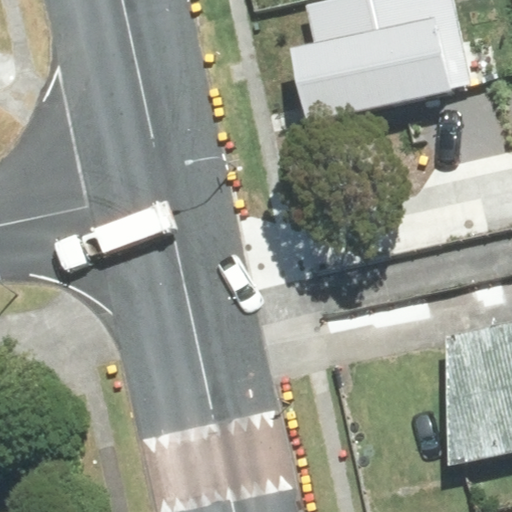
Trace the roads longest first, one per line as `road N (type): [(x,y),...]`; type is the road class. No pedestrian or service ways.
road 1 (tertiary): [(237,511),(160,181)]
road 2 (tertiary): [(160,181),(123,0)]
road 3 (residential): [(0,217),(160,181)]
